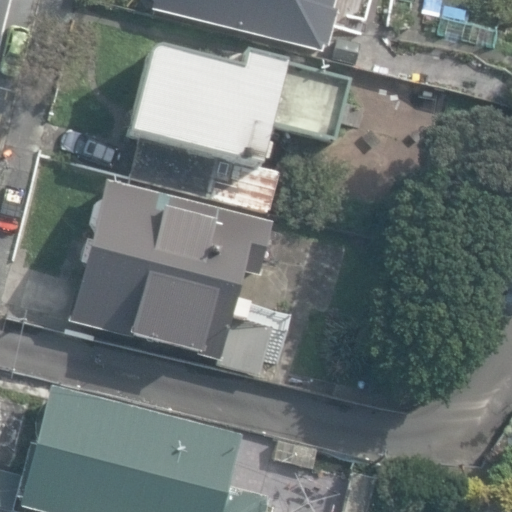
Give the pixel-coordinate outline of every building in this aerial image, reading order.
[(153,0),(151,12),(320,54),(325,49),(337,14),(330,12),(333,0),(153,0)] [(129,174),(265,212),(276,173),(259,168),(270,128),(328,144),(345,83),(243,55),(241,72),(169,53),(159,55),(152,59),(147,64),(127,136),(139,139),(129,174)] [(212,368),(257,379),(269,328),(242,321),(246,307),(234,303),(241,276),(257,280),(270,226),(103,185),(68,325),(214,361),(212,368)] [(20,507),(37,511),(264,511),(268,500),(227,489),(240,437),(51,388),(20,507)] [(0,508),(10,511),(19,476),(0,471),(0,508)]
